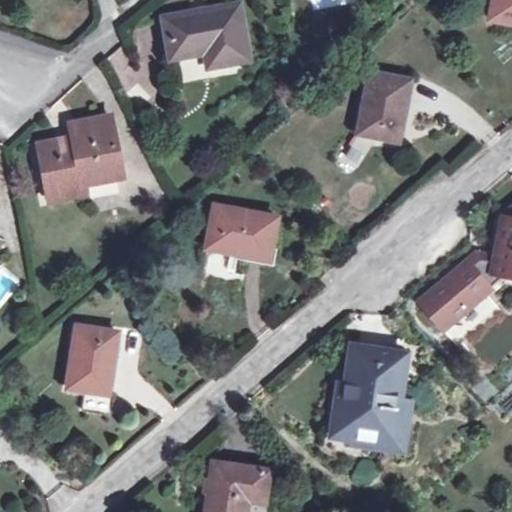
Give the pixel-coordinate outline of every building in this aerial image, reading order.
[(511,0),(492,0),(488,20),(511,25),(511,0)] [(198,10),(160,17),(168,57),(203,50),(206,66),(247,59),(237,3),(205,9),(206,13),(199,15),(198,10)] [(123,47),(107,55),(124,91),(140,84),(123,47)] [(405,81),(367,73),(356,134),(397,142),(401,120),(398,118),(405,81)] [(72,137),(37,144),(44,177),(53,175),(57,198),(83,193),(81,184),(120,176),(110,116),(70,123),(72,137)] [(53,175),(44,177),(48,200),(57,198),(53,175)] [(275,218),(214,206),(206,247),(229,251),(229,249),(268,256),(275,218)] [(511,206),(500,217),(511,219),(511,206)] [(511,219),(500,217),(491,262),(489,274),(508,278),(511,278),(511,219)] [(473,254),(464,263),(468,267),(477,259),(480,260),(481,256),(473,254)] [(456,348),(498,310),(486,297),(501,284),(508,278),(489,274),(491,262),(480,260),(477,259),(468,267),(464,263),(427,296),(451,322),(441,331),(456,348)] [(511,278),(508,278),(501,284),(511,286),(511,278)] [(418,305),(441,331),(451,322),(427,296),(418,305)] [(116,332),(74,326),(66,388),(83,391),(80,411),(109,415),(112,394),(105,393),(111,356),(113,356),(116,332)] [(343,394),(335,393),(330,434),(350,437),(351,429),(371,431),(369,443),(393,446),(398,403),(402,372),(395,371),(398,352),(349,345),(343,394)] [(405,354),(398,352),(395,371),(402,372),(405,354)] [(407,403),(398,403),(393,446),(401,447),(407,403)] [(268,471),(212,464),(205,511),(243,511),(245,500),(264,502),(268,471)]
